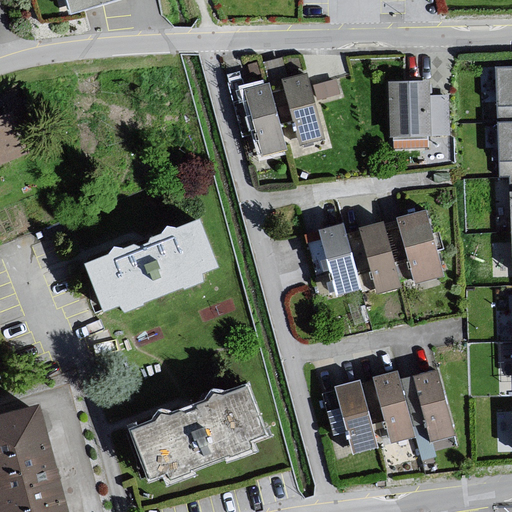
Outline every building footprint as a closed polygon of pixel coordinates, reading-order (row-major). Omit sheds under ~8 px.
[(65,0),(69,13),(93,6),(112,0),(65,0)] [(511,65),(495,66),(496,120),(511,119),(511,65)] [(306,78),(280,86),(297,151),(325,146),(306,78)] [(428,78),(386,81),(389,138),(449,135),(447,96),(429,97),(428,78)] [(270,90),(240,96),(265,159),(285,152),(270,90)] [(14,113),(0,118),(0,163),(30,152),(14,113)] [(511,119),(496,120),(498,176),(508,176),(511,175),(511,119)] [(424,211),(396,219),(415,286),(443,278),(424,211)] [(107,252),(85,260),(103,310),(118,303),(125,311),(204,281),(203,271),(217,266),(200,217),(176,226),(167,224),(162,231),(123,246),(114,244),(107,252)] [(383,227),(357,233),(374,300),(399,294),(383,227)] [(342,228),(318,235),(335,302),(360,296),(342,228)] [(438,369),(413,374),(429,440),(454,434),(438,369)] [(398,370),(373,376),(389,440),(413,434),(398,370)] [(357,380),(335,387),(354,455),(376,449),(357,380)] [(153,419),(131,427),(148,476),(163,470),(171,478),(250,448),(249,438),(263,432),(245,383),(222,392),(213,391),(207,398),(169,413),(160,411),(153,419)] [(65,511),(37,404),(0,413),(0,511),(65,511)]
